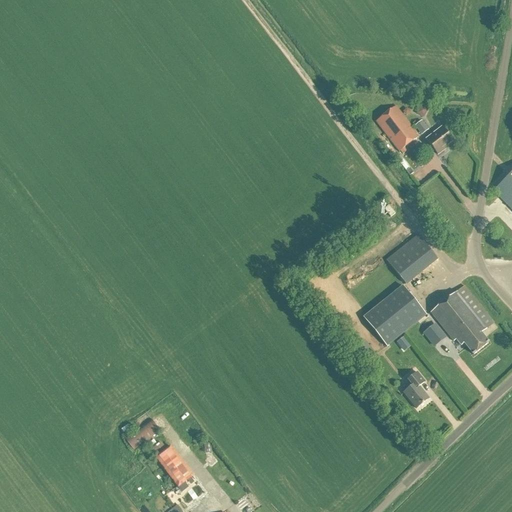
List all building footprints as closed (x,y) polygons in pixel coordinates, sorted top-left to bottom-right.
[(399,153),(418,138),(416,136),(417,135),(395,107),(375,123),(399,153)] [(415,127),(422,136),(429,131),(422,122),(415,127)] [(442,150),(452,142),(442,128),(426,140),(438,156),(443,152),(442,150)] [(511,173),(493,192),(511,211),(511,173)] [(384,210),(390,218),(395,215),(388,207),(384,210)] [(386,262),(406,287),(437,261),(417,236),(386,262)] [(463,287),(430,313),(453,343),(456,341),(461,347),(464,345),(473,356),(488,344),(481,335),(494,325),(463,287)] [(404,288),(363,319),(386,348),(426,317),(404,288)] [(441,342),(431,330),(424,335),(434,347),(441,342)] [(372,358),(364,349),(368,346),(364,341),(355,348),(367,363),(372,358)] [(416,410),(429,400),(419,388),(425,383),(417,374),(409,380),(413,386),(403,394),(416,410)] [(126,439),(135,452),(160,433),(151,421),(126,439)] [(151,452),(156,459),(166,451),(161,444),(151,452)] [(156,459),(179,489),(193,478),(170,448),(166,451),(156,459)]
